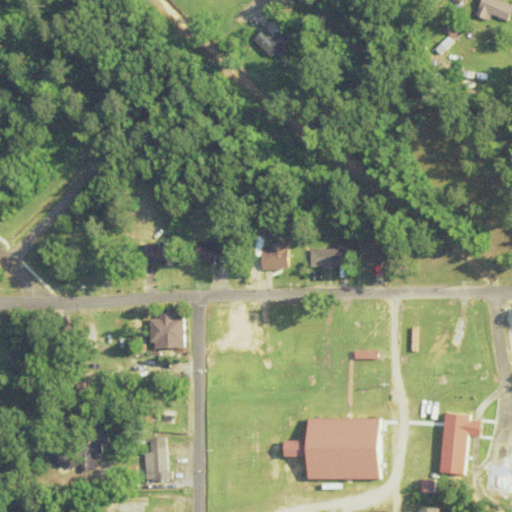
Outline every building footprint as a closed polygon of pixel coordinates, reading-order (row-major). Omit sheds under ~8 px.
[(305,0),(317,11),(328,0),(327,0),(305,0)] [(511,3),(503,0),(485,0),(479,16),(492,21),(495,15),(511,21),(511,3)] [(278,59),(298,40),(279,21),(260,41),(278,59)] [(199,241),(199,261),(228,261),(228,241),(199,241)] [(381,241),(359,241),(359,268),(381,268),(381,241)] [(183,263),(183,244),(145,244),(145,263),(183,263)] [(291,245),(257,245),(257,270),(291,270),(291,245)] [(312,268),(348,268),(348,249),(312,249),(312,268)] [(124,273),(124,252),(95,252),(95,273),(124,273)] [(235,350),(251,347),(245,313),(229,315),(235,350)] [(151,319),(151,347),(187,347),(187,315),(159,315),(159,319),(151,319)] [(470,321),(461,320),(460,328),(443,326),(439,352),(465,356),(470,321)] [(448,472),(473,474),(476,436),(488,438),(490,418),(453,415),(448,472)] [(149,439),(151,453),(145,454),(150,483),(172,479),(165,436),(149,439)] [(97,469),(87,439),(56,449),(63,470),(82,464),(84,473),(97,469)] [(511,489),(511,465),(491,466),(491,490),(511,489)] [(144,511),(145,499),(106,500),(106,511),(144,511)]
